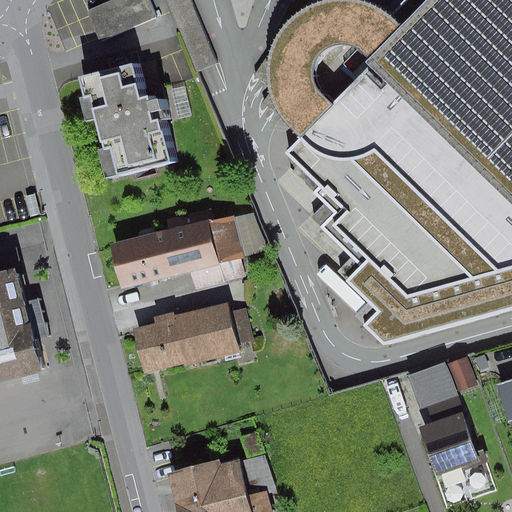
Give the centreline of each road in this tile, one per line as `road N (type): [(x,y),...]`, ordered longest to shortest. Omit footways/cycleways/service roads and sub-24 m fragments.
road 1 (residential): [(20,8),(147,511)]
road 2 (residential): [(397,389),(441,511)]
